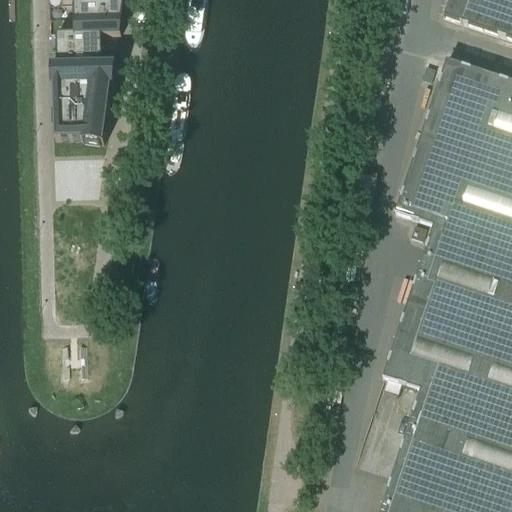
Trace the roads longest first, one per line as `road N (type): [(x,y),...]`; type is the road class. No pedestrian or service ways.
road 1 (unclassified): [(280,511),(282,436),(342,0)]
road 2 (unknown): [(334,511),(409,14)]
road 3 (residential): [(143,0),(119,172),(89,193),(73,343)]
